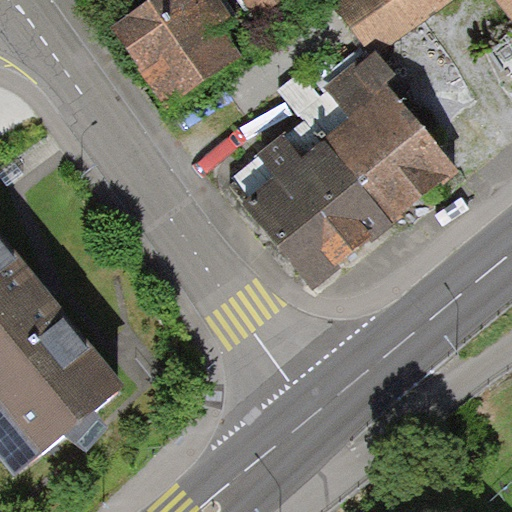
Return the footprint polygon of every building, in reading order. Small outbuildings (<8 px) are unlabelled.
[(153,0),(111,30),(164,107),(242,54),(221,24),(234,15),(223,0),(153,0)] [(245,0),(257,18),(283,0),(245,0)] [(369,54),(449,0),(492,0),(511,28),(511,0),(339,0),(334,3),(369,54)] [(303,123),(227,184),(312,288),(459,170),(388,82),(395,76),(376,53),(364,63),(357,54),(331,76),(317,58),(277,91),(303,123)] [(0,234),(0,451),(18,474),(125,385),(0,234)]
